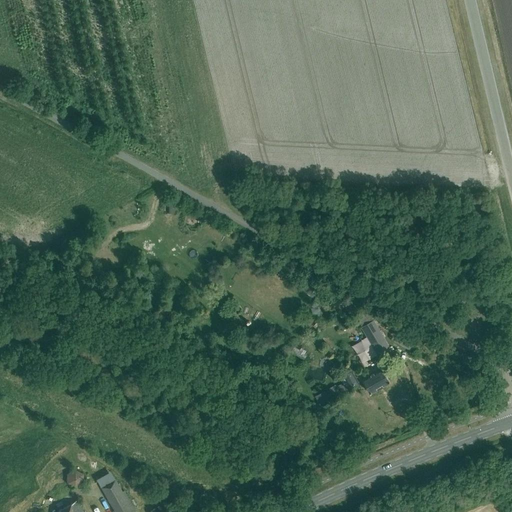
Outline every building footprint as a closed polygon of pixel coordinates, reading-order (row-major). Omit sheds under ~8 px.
[(250,267),(259,270),(262,258),(253,256),(250,267)] [(143,288),(149,279),(141,273),(134,281),(143,288)] [(361,327),(380,359),(392,351),(374,320),(361,327)] [(397,327),(393,335),(398,338),(403,330),(397,327)] [(420,335),(405,327),(399,338),(414,347),(420,335)] [(218,346),(225,348),(227,341),(221,339),(218,346)] [(386,374),(383,368),(363,379),(366,386),(366,387),(368,391),(370,392),(371,393),(378,389),(378,390),(384,386),(391,382),(390,380),(390,379),(388,375),(386,374)] [(358,382),(352,371),(340,378),(346,389),(358,382)] [(70,480),(77,487),(85,479),(78,471),(70,480)] [(112,472),(96,479),(99,484),(114,477),(112,472)] [(82,511),(77,501),(56,511),(82,511)]
